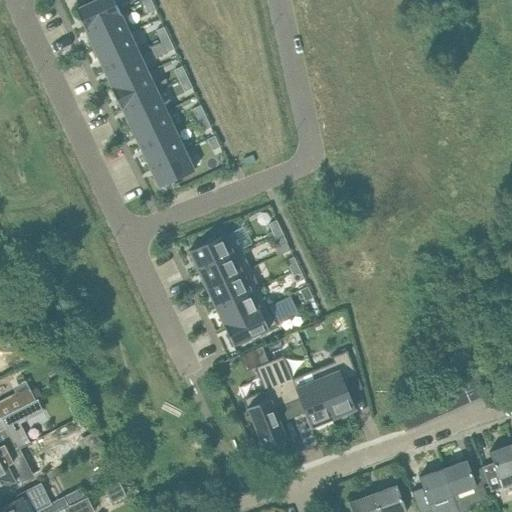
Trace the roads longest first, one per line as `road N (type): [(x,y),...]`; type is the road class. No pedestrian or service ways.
road 1 (residential): [(123,234),(296,167),(308,155),(278,0)]
road 2 (residential): [(13,0),(123,234)]
road 3 (residential): [(293,484),(511,405)]
road 4 (residential): [(123,234),(190,373)]
